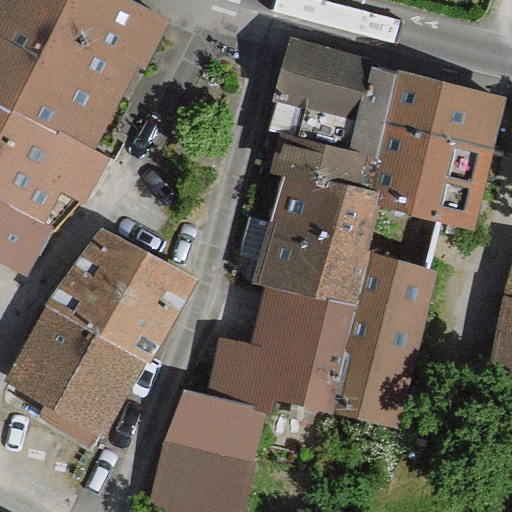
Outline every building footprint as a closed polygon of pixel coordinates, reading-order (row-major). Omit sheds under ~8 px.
[(0,0),(0,122),(52,148),(101,62),(107,66),(132,18),(103,3),(96,0),(0,0)] [(399,74),(293,43),(273,121),(283,124),(271,166),(285,172),(370,195),(399,74)] [(399,74),(370,195),(382,198),(465,218),(494,97),(399,74)] [(0,217),(12,224),(27,193),(50,205),(57,196),(77,162),(52,148),(0,122),(0,217)] [(256,280),(272,284),(353,306),(368,251),(382,198),(370,195),(285,172),(256,280)] [(0,249),(12,224),(0,217),(0,249)] [(109,236),(57,305),(143,355),(189,278),(109,236)] [(353,306),(333,406),(399,421),(434,266),(368,251),(353,306)] [(224,345),(213,399),(260,409),(272,412),(276,395),(333,406),(353,306),(272,284),(258,352),(224,345)] [(511,296),(500,358),(511,360),(511,296)] [(16,373),(103,424),(143,355),(57,305),(16,373)] [(213,399),(190,392),(161,507),(178,511),(234,511),(260,409),(213,399)]
